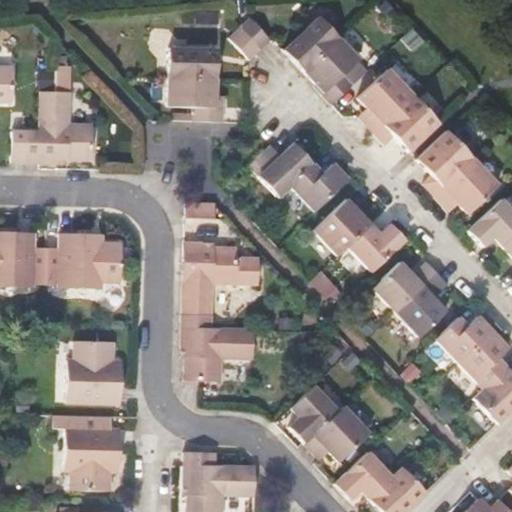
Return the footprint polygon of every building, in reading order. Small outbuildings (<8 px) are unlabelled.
[(245,15),(234,25),(256,48),(266,38),(245,15)] [(314,17),(280,48),(301,70),(334,38),(314,17)] [(224,35),(246,57),(256,48),(234,25),(224,35)] [(321,90),(319,93),(329,103),(361,73),(354,66),(357,63),(334,38),(301,70),(313,82),(321,90)] [(163,45),(163,75),(212,76),(212,46),(163,45)] [(364,70),(357,63),(354,66),(361,73),(364,70)] [(370,113),(362,122),(372,132),(412,94),(386,66),(354,95),(370,113)] [(64,68),(51,69),(51,89),(36,89),(35,130),(23,130),(23,160),(37,161),(53,162),(54,157),(88,157),(89,121),(65,121),(66,90),(64,90),(64,68)] [(189,103),(189,119),(219,120),(219,104),(211,104),(212,76),(163,75),(162,103),(189,103)] [(438,120),(412,94),(372,132),(381,142),(391,134),(396,140),(406,150),(438,120)] [(429,174),(420,183),(430,193),(471,155),(445,128),(413,158),(423,169),(429,174)] [(8,130),(8,160),(19,160),(23,160),(23,130),(8,130)] [(245,165),(275,197),(287,185),(310,163),(290,141),(276,155),(267,145),(245,165)] [(497,182),(471,155),(430,193),(442,205),(451,196),(466,211),(497,182)] [(287,185),(311,211),(344,179),(329,162),(319,172),(310,163),(287,185)] [(310,229),(334,255),(344,246),(367,223),(343,198),(310,229)] [(465,230),(480,246),(491,236),(499,245),(511,232),(511,211),(499,198),(465,230)] [(209,217),(209,201),(181,201),(181,217),(209,217)] [(344,246),(368,271),(402,239),(386,222),(376,232),(367,223),(344,246)] [(29,282),(42,282),(43,246),(30,246),(30,231),(0,230),(0,284),(29,285),(29,282)] [(56,246),(43,246),(42,282),(54,282),(54,286),(97,287),(97,282),(116,282),(118,241),(88,240),(88,233),(55,232),(56,246)] [(511,232),(499,245),(511,257),(511,232)] [(199,242),(180,242),(179,313),(208,313),(208,282),(255,282),(255,266),(249,260),(233,259),(233,247),(199,246),(199,242)] [(369,287),(392,311),(434,272),(423,261),(410,274),(397,261),(369,287)] [(432,297),(445,284),(441,279),(434,272),(392,311),(417,336),(444,310),(432,297)] [(182,345),(182,355),(182,379),(197,379),(197,380),(216,381),(217,358),(249,358),(249,328),(209,326),(208,313),(179,313),(178,345),(182,345)] [(432,339),(455,364),(490,331),(475,315),(464,325),(455,316),(432,339)] [(455,364),(479,389),(504,366),(495,357),(505,346),(490,331),(455,364)] [(62,366),(61,400),(116,402),(117,357),(111,357),(111,338),(71,337),(70,367),(62,366)] [(470,398),(494,424),(511,407),(511,374),(504,366),(479,389),(470,398)] [(338,407),(313,382),(291,404),(300,414),(289,424),(304,440),(338,407)] [(369,430),(343,402),(338,407),(304,440),(315,451),(324,443),(339,458),(369,430)] [(106,427),(107,416),(51,414),(51,426),(61,426),(60,460),(68,460),(67,488),(107,489),(108,470),(114,470),(114,427),(106,427)] [(219,511),(220,493),(252,494),(253,466),(251,464),(211,464),(211,451),(181,450),(180,466),(180,482),(184,482),(183,511),(219,511)] [(389,475),(365,451),(331,483),(347,499),(358,489),(366,497),(389,475)] [(401,511),(423,492),(400,465),(389,475),(366,497),(379,511),(401,511)] [(506,511),(495,500),(486,508),(476,498),(461,511),(506,511)]
